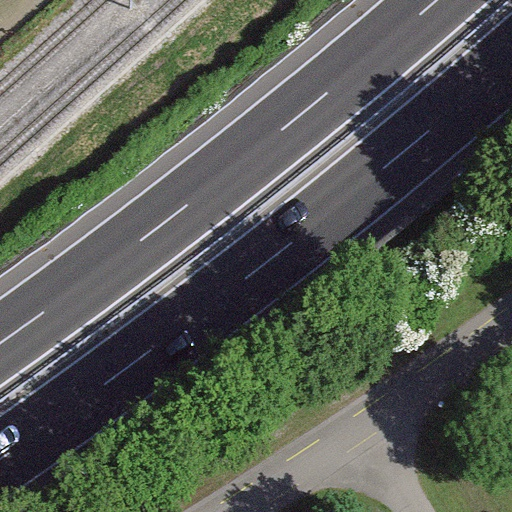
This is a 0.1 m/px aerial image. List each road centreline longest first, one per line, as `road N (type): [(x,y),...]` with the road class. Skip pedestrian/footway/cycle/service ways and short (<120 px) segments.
road 1 (motorway): [(0,456),(374,176),(511,57)]
road 2 (motorway): [(434,0),(307,109),(0,342)]
road 3 (unclassified): [(273,511),(511,324)]
